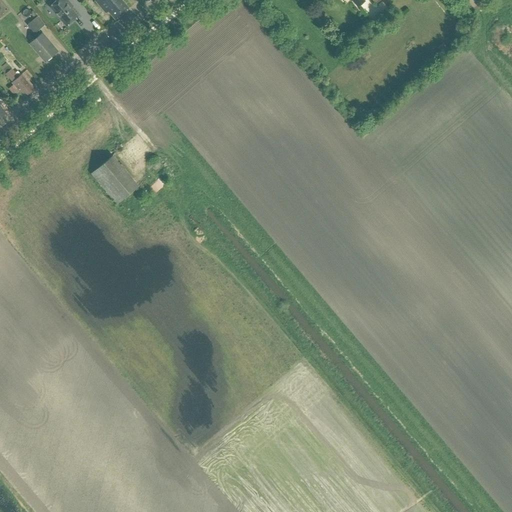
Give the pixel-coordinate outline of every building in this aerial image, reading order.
[(56,0),(49,6),(66,26),(78,16),(68,5),(70,3),(67,0),(56,0)] [(108,10),(115,18),(128,8),(122,0),(96,0),(106,12),(108,10)] [(38,16),(27,24),(34,33),(45,24),(38,16)] [(57,50),(42,32),(30,43),(45,61),(57,50)] [(12,82),(24,96),(34,87),(22,73),(18,76),(12,68),(11,68),(6,62),(0,67),(5,73),(12,81),(12,82)] [(91,174),(117,204),(135,189),(109,158),(91,174)] [(153,192),(161,185),(156,179),(148,186),(153,192)]
